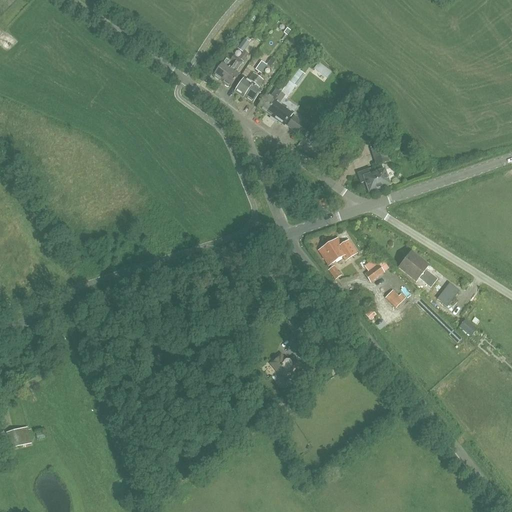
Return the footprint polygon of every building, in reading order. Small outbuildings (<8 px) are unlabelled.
[(245,39),(237,48),(243,53),(250,43),(245,39)] [(250,55),(246,52),(239,61),(222,83),(225,85),(225,87),(227,89),(229,88),(231,89),(241,76),(236,73),(250,55)] [(239,61),(235,57),(228,67),(224,64),(214,77),(215,78),(215,80),(217,81),(219,81),(222,83),(239,61)] [(272,58),(267,65),(271,67),(276,61),(272,58)] [(262,74),(263,74),(268,66),(262,62),(256,70),(262,74)] [(319,63),(314,70),(320,74),(325,68),(319,63)] [(288,85),(284,90),(271,107),(266,114),(275,120),(284,127),(294,114),(285,107),(281,105),(286,98),(288,99),(295,90),(305,75),(299,70),(288,85)] [(236,93),(245,99),(246,97),(259,79),(254,75),(249,82),(245,80),(236,93)] [(264,82),(259,79),(246,97),(245,99),(253,104),(262,92),(258,90),(264,82)] [(284,90),(288,85),(288,84),(283,91),(279,88),(276,92),(276,91),(270,99),(267,96),(258,108),(266,114),(271,107),(284,90)] [(311,128),(295,117),(287,127),(304,139),(311,128)] [(384,146),(371,150),(370,150),(376,167),(389,162),(384,146)] [(372,174),(370,169),(357,174),(360,184),(365,182),(368,191),(371,192),(390,186),(385,170),(372,174)] [(317,202),(320,209),(327,207),(325,199),(317,202)] [(330,269),(328,271),(336,280),(341,276),(332,264),(348,254),(338,239),(318,251),(330,269)] [(411,253),(405,261),(434,284),(438,279),(426,270),(428,267),(411,253)] [(434,284),(405,261),(399,269),(416,283),(419,279),(425,284),(431,288),(434,284)] [(385,273),(378,265),(364,275),(371,284),(385,273)] [(444,292),(454,300),(460,292),(450,284),(444,292)] [(399,297),(393,291),(385,299),(396,309),(403,301),(399,298),(399,297)] [(454,300),(444,292),(437,300),(448,308),(454,300)] [(370,312),(365,315),(370,321),(374,317),(370,312)] [(471,338),(476,329),(466,320),(459,328),(471,338)] [(318,343),(331,358),(339,351),(326,336),(318,343)] [(280,375),(281,377),(283,378),(285,378),(287,379),(289,378),(291,378),(293,376),(303,368),(294,358),(290,361),(285,361),(281,355),(270,364),(280,375)] [(272,402),(281,416),(291,409),(283,396),(272,402)]
